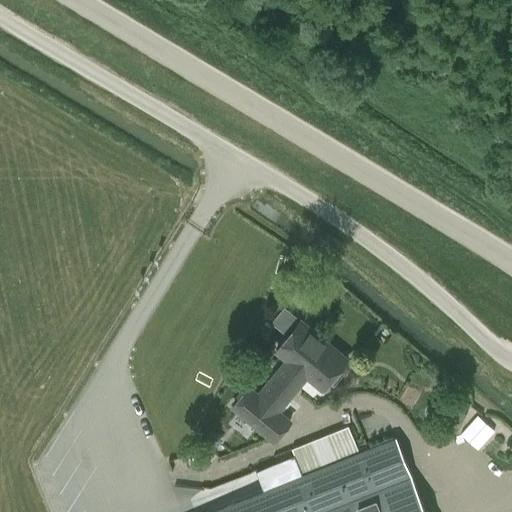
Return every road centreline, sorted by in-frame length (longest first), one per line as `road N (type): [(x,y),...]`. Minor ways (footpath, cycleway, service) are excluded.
road 1 (unclassified): [(0,8),(346,223),(511,360)]
road 2 (unclassified): [(511,256),(76,0)]
